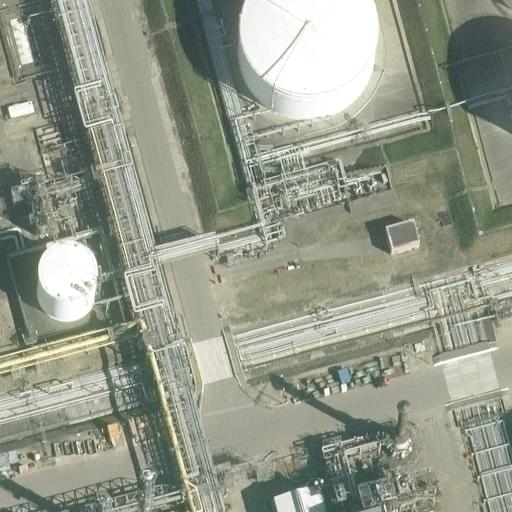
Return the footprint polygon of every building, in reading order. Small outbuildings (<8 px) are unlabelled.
[(376,64),(376,57),(375,43),(371,31),(364,18),(356,7),(350,2),(346,0),(266,0),(258,6),(248,18),(242,28),(238,41),(236,56),(237,68),(241,81),(244,87),(248,95),(255,104),(264,113),(278,121),(289,125),(304,127),(316,126),(329,123),(339,119),(345,115),(353,109),(363,98),(370,85),(375,73),(376,64)] [(511,0),(501,0),(503,2),(511,10),(511,0)] [(13,10),(23,53),(36,50),(26,7),(13,10)] [(32,90),(7,95),(10,107),(35,101),(32,90)] [(411,209),(383,216),(390,242),(418,235),(411,209)] [(35,306),(36,316),(41,325),(48,332),(58,336),(68,336),(77,333),(85,327),(91,318),(92,309),(91,301),(88,293),(82,286),(74,282),(64,280),(53,282),(44,287),(38,295),(35,306)] [(246,289),(228,293),(230,303),(248,299),(246,289)] [(74,414),(150,395),(135,333),(92,343),(98,365),(49,377),(53,394),(62,391),(60,383),(66,382),(74,414)] [(271,511),(320,511),(316,498),(271,510),(271,511)]
